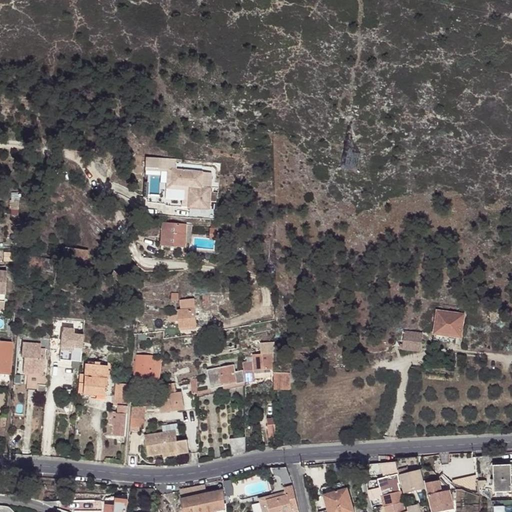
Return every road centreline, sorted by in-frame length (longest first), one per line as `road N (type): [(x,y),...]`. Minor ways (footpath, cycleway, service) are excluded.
road 1 (unclassified): [(0,464),(170,480),(290,458)]
road 2 (unclassified): [(361,451),(511,444)]
